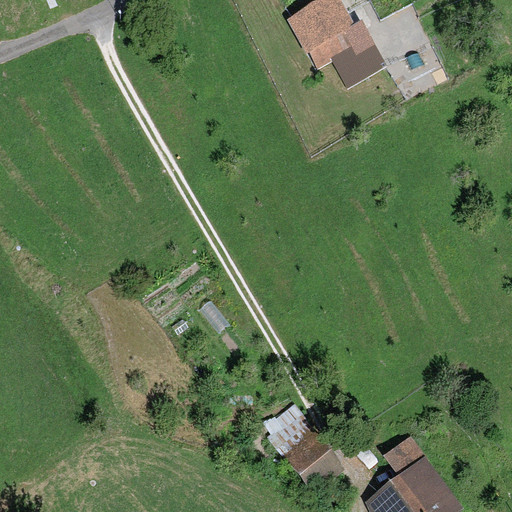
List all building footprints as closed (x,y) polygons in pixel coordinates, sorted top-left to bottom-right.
[(339,0),(329,0),(289,23),(308,56),(356,29),(339,0)] [(387,69),(362,25),(356,29),(308,56),(317,73),(333,65),(348,91),(387,69)] [(283,460),(317,435),(295,406),(276,421),(282,428),(266,439),(283,460)] [(317,435),(283,460),(312,499),(346,474),(317,435)] [(400,481),(367,504),(370,511),(462,511),(412,440),(384,460),(400,481)]
